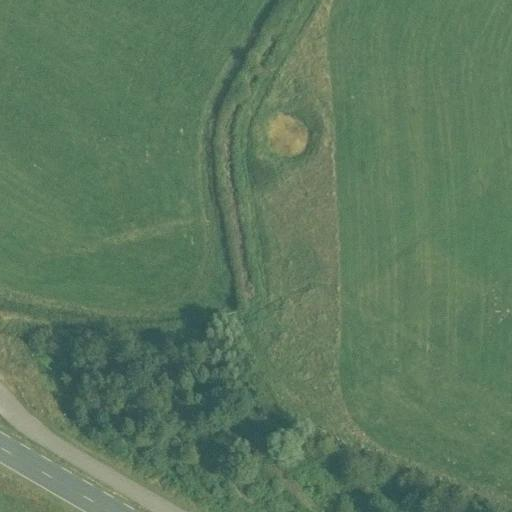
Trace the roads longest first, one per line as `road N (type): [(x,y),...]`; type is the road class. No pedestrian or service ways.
road 1 (unclassified): [(167,511),(35,433),(0,395)]
road 2 (primary): [(109,511),(0,448)]
